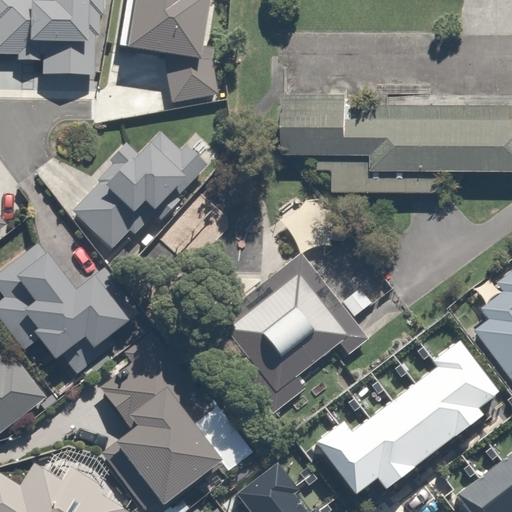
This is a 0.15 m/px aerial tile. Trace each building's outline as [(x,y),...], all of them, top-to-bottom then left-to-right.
[(0,0),(0,50),(5,51),(5,59),(35,61),(34,68),(88,72),(93,0),(0,0)] [(123,0),(115,42),(156,49),(162,100),(212,93),(205,42),(192,44),(200,0),(123,0)] [(316,93),(253,93),(252,151),(297,151),(297,174),(511,176),(511,115),(316,114),(316,93)] [(180,178),(211,148),(196,132),(182,145),(161,123),(143,140),(140,137),(133,143),(129,138),(92,174),(97,179),(88,187),(90,189),(63,216),(100,253),(127,227),(130,229),(149,211),(152,215),(185,183),(180,178)] [(33,243),(0,269),(0,320),(35,365),(49,353),(69,378),(137,324),(91,266),(66,286),(33,243)] [(216,320),(258,374),(227,398),(252,429),(302,390),(295,380),(339,346),(348,356),(367,341),(299,255),(216,320)] [(511,257),(487,276),(495,286),(474,301),(484,314),(467,327),(511,386),(511,257)] [(98,393),(122,423),(128,431),(106,447),(156,511),(215,466),(179,420),(223,386),(180,330),(98,393)] [(447,395),(407,341),(370,368),(409,422),(447,395)] [(0,425),(40,390),(8,353),(2,358),(0,355),(0,425)] [(368,450),(332,401),(287,434),(323,483),(368,450)] [(511,511),(511,414),(492,430),(507,450),(460,484),(479,511),(511,511)] [(118,511),(124,500),(56,465),(51,473),(23,459),(13,480),(0,473),(0,511),(118,511)] [(463,511),(437,475),(417,490),(406,475),(368,503),(374,511),(463,511)] [(248,511),(235,493),(216,507),(218,511),(248,511)]
